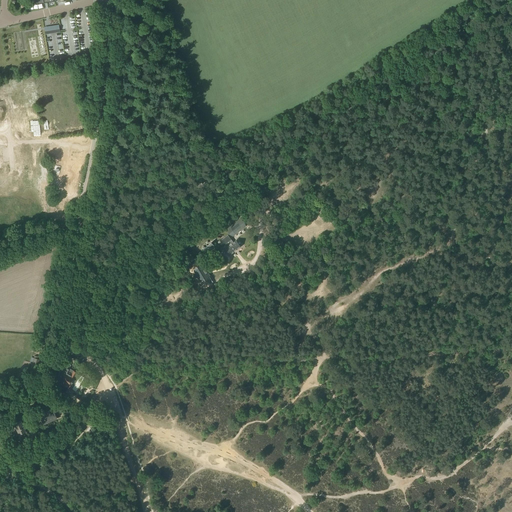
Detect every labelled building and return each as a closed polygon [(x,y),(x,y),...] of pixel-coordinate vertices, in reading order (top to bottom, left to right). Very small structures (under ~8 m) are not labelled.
[(21,83),(13,83),(13,89),(24,89),(23,82),(27,82),(27,79),(21,79),(21,83)] [(24,89),(13,89),(13,96),(22,95),(22,99),(28,99),(28,95),(24,95),(24,89)] [(78,114),(68,115),(70,125),(80,124),(78,114)] [(68,115),(58,117),(60,127),(70,125),(68,115)] [(39,156),(38,146),(29,147),(29,157),(39,156)] [(29,157),(29,147),(19,147),(19,157),(29,157)] [(0,230),(1,231),(1,229),(9,228),(6,200),(4,200),(2,182),(0,182),(0,230)] [(231,224),(225,228),(226,230),(228,229),(233,235),(245,225),(245,224),(240,219),(232,226),(231,224)] [(223,250),(222,251),(225,255),(226,254),(227,255),(227,254),(228,255),(230,253),(231,254),(237,249),(239,248),(239,247),(240,246),(236,241),(234,243),(228,235),(222,240),(225,244),(227,242),(229,244),(226,247),(225,246),(223,248),(224,249),(223,249),(223,250)] [(211,243),(204,249),(208,253),(215,247),(211,243)] [(202,265),(194,270),(196,273),(200,281),(203,285),(205,284),(206,286),(213,282),(209,276),(208,273),(207,273),(202,265)] [(33,358),(30,368),(36,370),(39,360),(33,358)] [(65,362),(55,380),(68,388),(67,389),(71,391),(72,389),(76,391),(84,378),(80,376),(80,375),(68,368),(70,365),(65,362)] [(39,396),(38,396),(39,398),(38,399),(40,400),(47,405),(51,400),(44,395),(42,398),(40,397),(39,396)] [(48,411),(39,415),(43,424),(56,418),(53,410),(49,411),(48,411)] [(20,421),(14,424),(18,434),(25,431),(20,421)]
